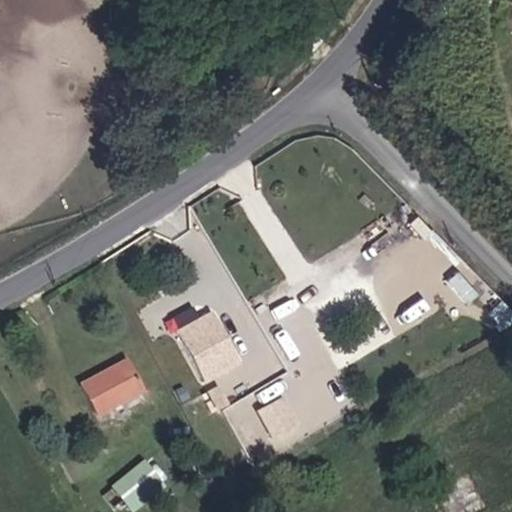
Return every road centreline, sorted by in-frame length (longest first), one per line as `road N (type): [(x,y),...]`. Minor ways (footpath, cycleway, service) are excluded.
road 1 (unclassified): [(333,77),(0,291)]
road 2 (unclassified): [(333,77),(511,272)]
